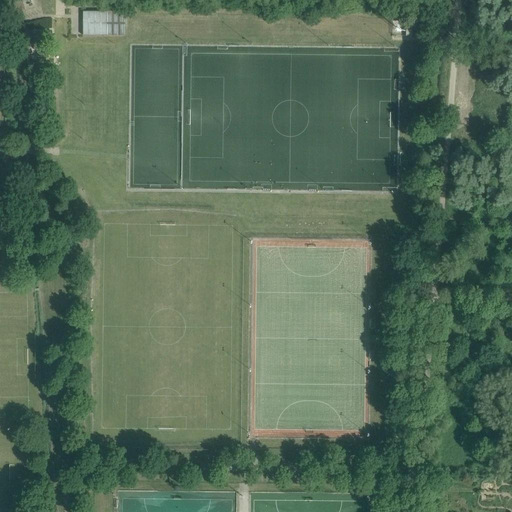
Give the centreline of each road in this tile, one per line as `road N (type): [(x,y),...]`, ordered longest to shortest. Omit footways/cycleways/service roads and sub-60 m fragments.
road 1 (track): [(435,299),(460,0)]
road 2 (unclassified): [(418,511),(435,299)]
